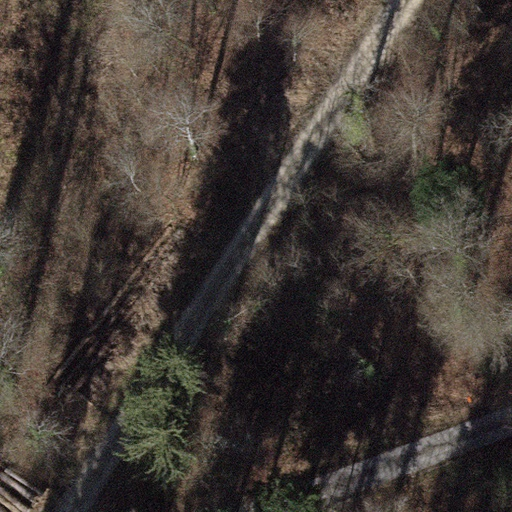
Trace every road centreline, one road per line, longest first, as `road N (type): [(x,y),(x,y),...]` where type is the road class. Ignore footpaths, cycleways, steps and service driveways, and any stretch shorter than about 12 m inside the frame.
road 1 (track): [(123,511),(434,0)]
road 2 (track): [(302,511),(511,431)]
